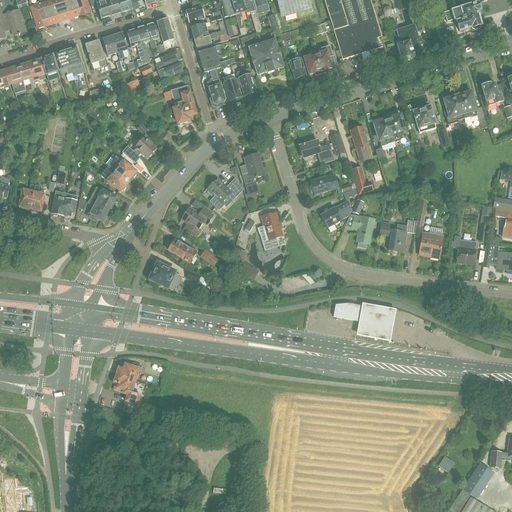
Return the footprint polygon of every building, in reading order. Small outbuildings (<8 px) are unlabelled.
[(52,0),(41,4),(48,26),(58,22),(52,0)] [(63,0),(52,0),(58,22),(69,19),(63,0)] [(74,0),(63,0),(69,19),(79,16),(74,0)] [(86,0),(74,0),(79,16),(90,12),(86,0)] [(89,0),(91,6),(97,5),(101,20),(111,17),(105,0),(89,0)] [(117,0),(105,0),(111,17),(121,13),(117,0)] [(132,10),(128,0),(117,0),(121,13),(132,10)] [(226,0),(219,2),(224,18),(235,15),(230,0),(226,0)] [(235,15),(241,36),(246,34),(243,21),(241,13),(245,12),(246,14),(245,11),(246,11),(242,0),(230,0),(235,15)] [(256,34),(262,32),(257,14),(252,0),(242,0),(246,11),(245,11),(246,14),(250,13),(256,34)] [(265,0),(252,0),(257,14),(262,13),(261,10),(267,8),(265,0)] [(276,0),(282,16),(310,8),(308,0),(276,0)] [(323,0),(342,59),(344,59),(361,54),(366,72),(368,73),(373,72),(374,70),(368,51),(382,47),(380,43),(379,44),(378,38),(382,37),(370,0),(323,0)] [(487,2),(486,0),(457,0),(460,8),(459,8),(459,9),(444,13),(447,23),(453,21),(455,22),(458,34),(470,30),(470,31),(482,27),(475,5),(487,2)] [(220,14),(216,1),(211,3),(213,11),(211,12),(213,16),(220,14)] [(30,7),(37,29),(48,26),(41,4),(30,7)] [(390,15),(391,12),(390,8),(387,6),(384,7),(382,11),(383,14),(386,16),(390,15)] [(189,23),(204,19),(201,7),(185,12),(186,13),(185,15),(186,18),(187,18),(189,23)] [(0,9),(0,39),(4,38),(2,32),(11,29),(13,36),(26,32),(19,11),(6,15),(2,16),(0,9)] [(267,17),(271,30),(279,28),(275,15),(267,17)] [(156,23),(157,25),(165,50),(170,48),(168,42),(173,41),(168,22),(165,20),(156,23)] [(229,37),(231,36),(233,36),(229,20),(224,22),(229,37)] [(226,33),(223,24),(222,22),(218,23),(221,32),(216,33),(216,35),(226,33)] [(155,24),(145,27),(149,42),(152,51),(154,57),(164,54),(162,48),(157,50),(154,40),(159,39),(155,24)] [(190,28),(193,39),(208,35),(205,24),(190,28)] [(396,43),(402,62),(414,59),(414,57),(409,42),(408,42),(406,34),(413,32),(411,28),(415,27),(414,25),(396,30),(400,42),(396,43)] [(145,27),(135,30),(146,64),(150,62),(144,43),(149,42),(145,27)] [(421,38),(418,39),(415,27),(411,28),(413,32),(406,34),(408,42),(409,42),(414,57),(414,59),(421,57),(417,43),(422,42),(421,38)] [(136,61),(138,67),(146,64),(135,30),(126,32),(131,48),(135,46),(138,55),(139,55),(140,60),(136,61)] [(124,58),(122,52),(128,50),(122,34),(121,34),(120,33),(116,34),(116,36),(112,37),(117,53),(119,60),(124,58)] [(196,46),(197,50),(211,45),(209,40),(226,35),(226,33),(216,35),(216,33),(208,35),(193,39),(194,43),(194,46),(196,46)] [(107,57),(117,53),(112,37),(108,38),(107,37),(103,38),(103,40),(102,40),(107,57)] [(240,39),(242,47),(249,44),(247,37),(240,39)] [(251,59),(253,66),(256,74),(257,77),(259,76),(266,74),(267,75),(274,72),(274,71),(281,69),(284,68),(283,66),(280,58),(281,58),(278,50),(275,43),(276,42),(275,40),(272,41),(251,48),(250,48),(248,48),(248,51),(249,51),(251,59)] [(92,42),(91,44),(85,45),(91,64),(99,62),(101,68),(106,66),(104,60),(98,41),(97,42),(95,41),(92,42)] [(201,62),(201,63),(221,57),(221,56),(217,57),(216,52),(219,51),(218,45),(198,51),(199,57),(198,58),(199,61),(201,62)] [(337,63),(332,47),(328,48),(329,51),(327,52),(327,51),(315,55),(321,75),(326,73),(327,70),(332,69),(331,65),(337,63)] [(69,51),(65,52),(72,74),(73,76),(77,75),(76,69),(82,67),(76,49),(74,49),(73,48),(69,49),(69,51)] [(65,69),(67,76),(72,74),(65,52),(61,53),(60,52),(56,54),(55,55),(54,55),(59,71),(65,69)] [(176,54),(175,52),(166,55),(160,58),(162,62),(155,65),(157,70),(163,67),(178,60),(177,57),(178,56),(177,54),(176,54)] [(46,58),(41,59),(48,81),(59,78),(52,56),(51,56),(50,55),(46,56),(46,58)] [(315,76),(321,75),(315,55),(303,59),(308,76),(313,75),(315,76)] [(209,72),(215,70),(224,67),(221,57),(201,63),(200,65),(201,68),(202,68),(204,73),(209,72)] [(305,79),(306,77),(307,77),(301,59),(294,61),(293,58),(287,60),(291,71),(294,80),(299,79),(301,80),(305,79)] [(32,62),(29,63),(36,88),(37,88),(33,78),(44,75),(39,60),(38,60),(37,59),(33,61),(32,61),(32,62)] [(119,75),(119,74),(125,73),(121,62),(115,63),(117,70),(112,72),(113,76),(119,75)] [(157,72),(159,76),(161,81),(183,72),(182,70),(183,69),(182,66),(181,66),(179,62),(157,72)] [(24,63),(18,65),(26,91),(23,82),(29,80),(32,90),(36,88),(29,63),(25,64),(24,64),(24,63)] [(127,65),(128,71),(135,69),(133,63),(127,65)] [(11,69),(8,70),(5,71),(10,85),(12,85),(15,95),(26,91),(18,65),(12,67),(11,68),(11,69)] [(140,70),(143,77),(152,73),(149,66),(140,70)] [(220,85),(215,70),(209,72),(212,82),(207,84),(209,90),(208,91),(209,94),(210,95),(211,99),(210,99),(212,106),(215,108),(224,105),(224,103),(225,100),(220,84),(220,85)] [(5,71),(4,71),(1,72),(0,72),(0,71),(0,88),(10,85),(5,71)] [(255,93),(256,93),(251,75),(239,79),(236,80),(240,93),(243,92),(244,96),(250,95),(251,96),(254,95),(255,93)] [(236,80),(224,84),(229,101),(235,99),(236,100),(239,99),(240,98),(241,97),(240,93),(236,80)] [(126,84),(131,95),(138,91),(133,81),(126,84)] [(482,84),(480,87),(485,104),(486,107),(494,105),(502,103),(500,94),(497,95),(494,84),(490,85),(489,84),(486,83),(482,84)] [(192,96),(190,95),(187,86),(170,91),(175,108),(173,109),(178,124),(189,121),(188,117),(196,115),(195,111),(196,109),(192,96)] [(93,105),(106,101),(101,88),(89,92),(93,105)] [(459,93),(456,94),(463,119),(470,118),(477,116),(475,110),(470,93),(460,96),(459,93)] [(446,109),(444,112),(445,118),(448,126),(458,123),(457,121),(463,119),(456,94),(453,95),(453,98),(444,101),(446,109)] [(81,107),(80,103),(79,101),(70,103),(72,110),(81,107)] [(503,109),(506,119),(511,117),(511,114),(510,107),(503,109)] [(412,113),(417,129),(419,135),(436,130),(434,124),(429,108),(412,113)] [(44,111),(33,114),(35,121),(46,118),(44,111)] [(92,111),(87,118),(95,123),(100,116),(92,111)] [(33,114),(22,117),(24,125),(35,121),(33,114)] [(387,120),(392,137),(394,143),(396,142),(400,141),(398,135),(405,133),(402,123),(400,116),(387,120)] [(8,122),(8,123),(9,123),(11,129),(22,126),(19,118),(8,122)] [(477,120),(481,130),(488,128),(485,118),(477,120)] [(387,120),(374,124),(381,147),(394,143),(392,137),(387,120)] [(408,122),(402,123),(405,133),(405,135),(411,133),(408,122)] [(8,123),(0,125),(2,132),(10,129),(11,129),(9,123),(8,123)] [(37,125),(36,125),(34,133),(43,135),(45,127),(44,127),(44,125),(42,124),(41,123),(39,124),(38,124),(37,125)] [(143,135),(147,131),(141,125),(137,129),(143,135)] [(437,129),(443,149),(450,147),(444,126),(437,129)] [(353,130),(350,131),(356,150),(358,156),(360,162),(365,161),(371,159),(366,142),(369,141),(367,136),(365,137),(362,128),(359,129),(358,127),(355,127),(354,128),(353,130)] [(15,136),(16,138),(19,138),(21,138),(23,136),(23,135),(23,134),(23,133),(23,132),(22,131),(20,130),(19,130),(17,130),(16,130),(15,132),(14,133),(15,136)] [(101,140),(95,134),(91,142),(95,147),(100,146),(101,140)] [(128,147),(123,153),(134,164),(140,158),(141,157),(139,155),(141,154),(147,160),(158,148),(145,136),(135,148),(136,149),(133,152),(128,147)] [(302,159),(316,155),(318,161),(333,157),(329,143),(319,146),(317,141),(298,147),(302,159)] [(381,149),(376,151),(379,161),(385,160),(381,149)] [(394,164),(401,160),(397,152),(390,155),(394,164)] [(264,176),(258,154),(244,158),(246,165),(239,167),(245,187),(256,184),(254,179),(264,176)] [(135,172),(119,160),(113,155),(107,163),(109,165),(108,167),(128,182),(135,172)] [(120,192),(128,182),(108,167),(100,177),(120,192)] [(361,168),(352,171),(358,195),(373,191),(370,182),(365,184),(361,168)] [(58,172),(55,184),(62,185),(64,174),(58,172)] [(511,173),(501,172),(499,180),(510,182),(509,188),(511,188),(511,173)] [(314,196),(329,191),(338,189),(334,175),(309,183),(314,196)] [(9,188),(7,188),(9,181),(15,182),(16,177),(7,176),(7,179),(0,177),(0,203),(1,204),(3,194),(8,195),(9,188)] [(231,193),(225,188),(217,179),(206,190),(214,197),(210,202),(219,211),(224,206),(221,203),(228,196),(231,193)] [(234,179),(225,188),(231,193),(228,196),(233,201),(243,191),(241,186),(234,179)] [(340,187),(342,193),(352,190),(350,184),(340,187)] [(30,185),(29,192),(22,190),(20,199),(17,199),(16,200),(15,204),(16,205),(18,206),(18,207),(30,209),(35,186),(30,185)] [(407,187),(409,194),(416,192),(413,185),(407,187)] [(45,195),(38,194),(39,187),(35,186),(30,209),(42,212),(42,211),(44,212),(46,211),(47,206),(46,205),(43,204),(45,195)] [(343,194),(345,200),(357,195),(354,190),(343,194)] [(101,191),(93,207),(95,208),(97,204),(101,206),(102,205),(109,209),(111,205),(112,205),(116,199),(101,191)] [(51,214),(63,217),(66,201),(67,195),(55,193),(51,214)] [(63,217),(71,218),(71,212),(74,213),(77,197),(67,195),(66,201),(63,217)] [(494,198),(492,209),(495,209),(495,208),(511,211),(511,209),(511,200),(507,200),(494,198)] [(364,203),(357,200),(352,212),(359,216),(364,203)] [(334,208),(320,216),(327,229),(341,221),(349,216),(352,210),(347,201),(334,208)] [(416,222),(416,227),(422,228),(427,202),(420,201),(416,222)] [(102,222),(109,209),(102,205),(101,206),(97,204),(95,208),(93,207),(88,217),(96,221),(97,219),(102,222)] [(482,207),(481,216),(490,218),(492,209),(482,207)] [(189,208),(181,220),(187,224),(184,229),(196,238),(200,232),(198,230),(202,224),(206,226),(214,215),(202,208),(198,214),(189,208)] [(495,209),(493,217),(505,219),(505,218),(511,219),(511,211),(495,208),(495,209)] [(257,228),(259,235),(260,235),(262,241),(265,240),(268,249),(278,246),(279,250),(280,250),(276,238),(283,236),(275,213),(260,217),(263,226),(257,228)] [(354,216),(351,229),(359,231),(356,243),(358,243),(357,248),(366,250),(367,246),(368,246),(374,220),(360,217),(359,218),(354,216)] [(505,218),(505,219),(502,238),(511,239),(511,219),(505,218)] [(244,229),(249,232),(255,223),(250,220),(244,229)] [(380,223),(379,236),(390,237),(388,251),(403,254),(406,233),(415,235),(416,227),(416,222),(407,220),(406,227),(397,225),(396,231),(391,230),(389,230),(390,224),(380,223)] [(477,242),(486,243),(488,226),(480,225),(477,242)] [(422,234),(418,256),(438,260),(442,237),(441,237),(442,230),(430,228),(429,235),(422,234)] [(454,237),(453,248),(458,248),(456,264),(473,266),(476,243),(459,241),(460,238),(454,237)] [(167,250),(189,264),(197,253),(174,239),(167,250)] [(485,245),(482,268),(489,269),(489,265),(496,266),(496,270),(506,271),(506,269),(511,269),(511,254),(505,254),(505,251),(498,250),(499,247),(485,245)] [(199,258),(213,268),(218,261),(204,250),(199,258)] [(236,250),(230,267),(252,281),(257,272),(242,263),(245,254),(236,250)] [(149,274),(148,276),(148,277),(149,279),(148,280),(160,286),(160,287),(162,288),(163,287),(167,289),(172,291),(179,276),(174,274),(175,272),(156,263),(152,273),(150,273),(149,274)] [(186,280),(197,285),(201,277),(190,271),(186,280)] [(239,282),(242,277),(237,274),(233,281),(236,283),(239,282)] [(335,305),(333,317),(357,322),(361,322),(364,307),(361,307),(348,304),(335,305)] [(391,345),(397,314),(361,307),(361,310),(358,325),(356,338),(391,345)] [(132,363),(131,366),(139,369),(137,374),(139,375),(141,366),(132,363)] [(139,369),(131,366),(124,364),(123,369),(118,368),(116,374),(135,381),(137,374),(139,369)] [(112,376),(111,379),(112,381),(114,381),(113,382),(115,383),(113,391),(127,395),(125,402),(137,406),(140,396),(131,393),(135,381),(116,374),(116,375),(114,375),(112,376)] [(437,467),(448,474),(454,464),(444,457),(437,467)] [(462,490),(470,495),(477,500),(496,472),(495,471),(485,465),(480,461),(462,490)] [(459,511),(470,495),(462,490),(449,510),(451,511),(459,511)] [(461,511),(493,511),(470,497),(461,511)]
